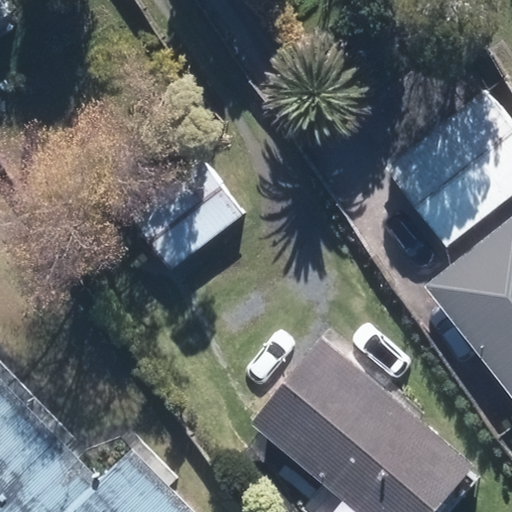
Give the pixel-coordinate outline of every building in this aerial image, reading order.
[(18,0),(0,0),(0,23),(24,7),(18,0)] [(511,197),(511,110),(491,84),(396,162),(461,240),(511,197)] [(511,220),(437,280),(511,373),(511,220)] [(336,329),(261,420),(373,511),(450,511),(495,459),(336,329)] [(0,358),(0,511),(214,511),(144,442),(113,473),(0,358)]
